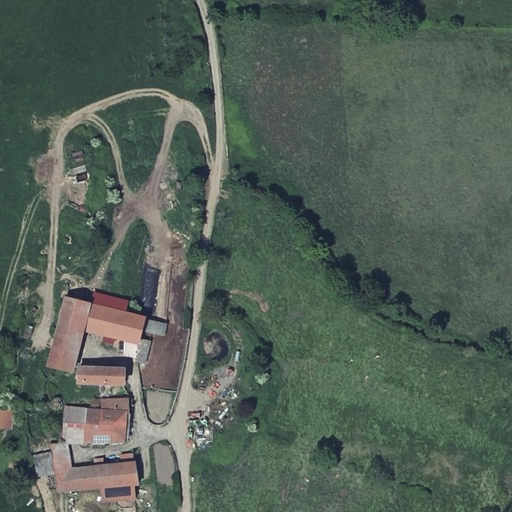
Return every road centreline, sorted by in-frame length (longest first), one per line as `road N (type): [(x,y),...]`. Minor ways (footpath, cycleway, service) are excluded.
road 1 (unclassified): [(200,0),(215,57),(218,123),(183,401),(188,511)]
road 2 (track): [(216,173),(285,208),(363,303),(446,342),(511,359)]
